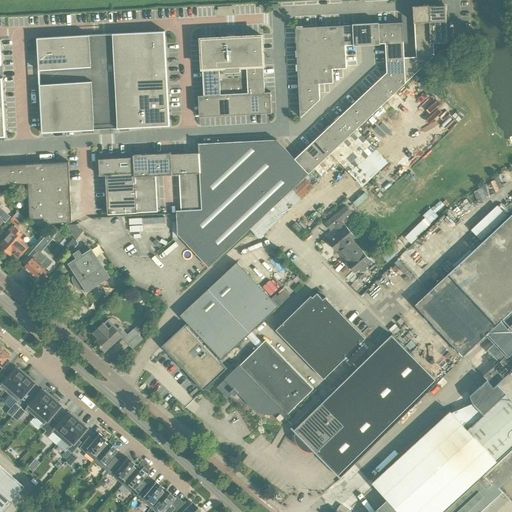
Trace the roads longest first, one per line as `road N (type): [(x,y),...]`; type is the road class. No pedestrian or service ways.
road 1 (unclassified): [(183,22),(18,30),(24,145)]
road 2 (residential): [(46,370),(192,494)]
road 3 (unclassified): [(366,7),(368,63),(298,128),(283,129)]
road 4 (unclassified): [(190,133),(24,145)]
road 5 (tertiary): [(235,511),(113,400)]
road 6 (residential): [(123,387),(0,278)]
